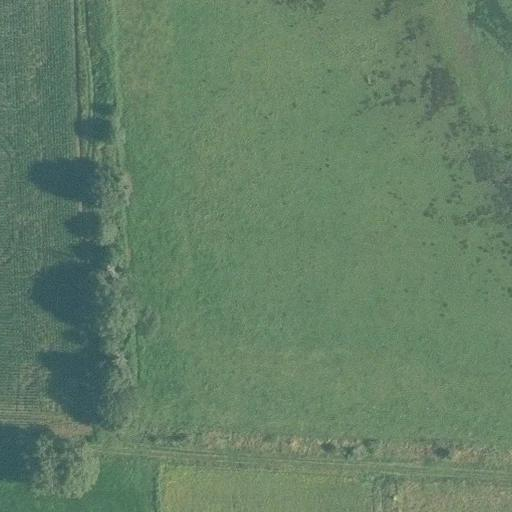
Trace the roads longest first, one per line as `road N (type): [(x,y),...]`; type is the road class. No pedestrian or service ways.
road 1 (track): [(107,453),(82,0)]
road 2 (track): [(107,453),(511,477)]
